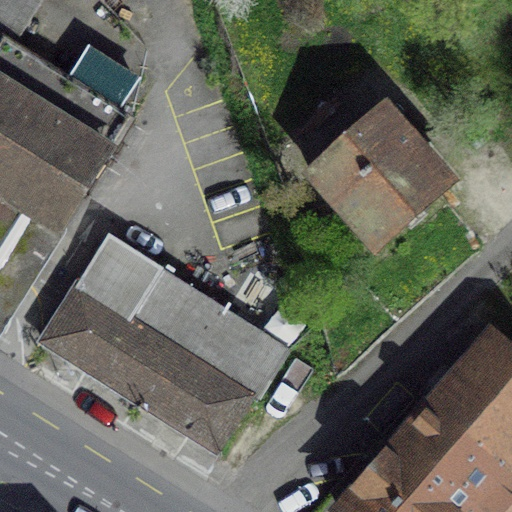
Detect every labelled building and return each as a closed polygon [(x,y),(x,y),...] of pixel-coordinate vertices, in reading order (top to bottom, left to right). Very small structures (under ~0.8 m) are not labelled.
[(0,0),(0,39),(29,54),(56,0),(0,0)] [(0,62),(0,333),(64,232),(123,140),(0,62)] [(412,124),(339,188),(400,259),(474,195),(412,124)] [(300,359),(121,245),(52,352),(231,465),(300,359)] [(511,511),(511,340),(352,511),(511,511)]
